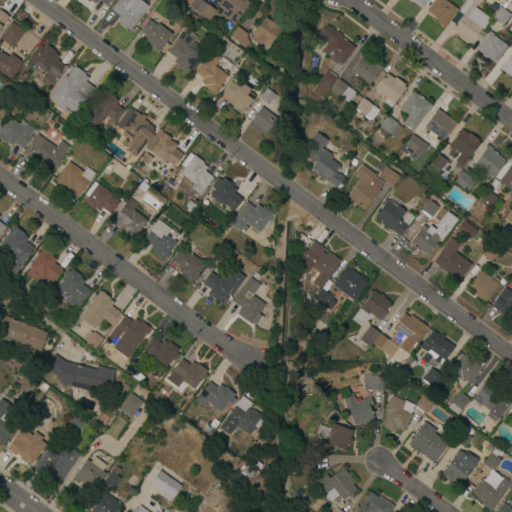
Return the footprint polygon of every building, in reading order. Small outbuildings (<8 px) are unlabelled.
[(134,27),(133,26),(129,31),(122,26),(121,27),(118,25),(119,24),(119,23),(120,22),(115,19),(118,16),(110,10),(117,0),(138,0),(147,6),(135,22),(137,24),(134,27)] [(200,0),(215,11),(207,21),(188,6),(187,8),(179,2),(180,0),(200,0)] [(244,0),(248,3),(236,19),(237,20),(233,25),(219,14),(222,10),(217,7),(222,0),(244,0)] [(424,0),(419,8),(408,0),(424,0)] [(443,0),(456,10),(442,28),(433,21),(436,18),(425,11),(433,0),(443,0)] [(458,12),(466,0),(481,0),(477,7),(475,5),(471,11),(487,23),(482,30),(480,29),(469,44),(467,42),(466,43),(456,36),(457,35),(450,30),(461,14),(458,12)] [(502,26),(491,18),(500,7),(510,15),(502,26)] [(0,11),(8,17),(0,27),(0,11)] [(266,47),(261,43),(259,46),(250,38),(251,36),(250,35),(265,16),(280,29),(266,47)] [(246,28),(247,28),(246,30),(247,31),(247,36),(247,37),(247,39),(247,40),(248,42),(244,48),(238,44),(237,45),(231,40),(232,39),(228,36),(231,32),(230,31),(237,22),(239,24),(244,18),(250,22),(246,28)] [(156,25),(157,23),(171,34),(164,43),(168,46),(163,51),(160,49),(157,53),(148,46),(149,44),(144,41),(147,37),(139,31),(147,19),(156,25)] [(11,48),(0,39),(0,35),(10,22),(23,32),(11,48)] [(336,33),(336,32),(342,36),(341,37),(354,47),(341,65),(336,61),(334,65),(326,59),(328,56),(326,54),(325,55),(322,52),(323,51),(322,50),(328,42),(320,35),(327,26),(336,33)] [(192,71),(189,69),(185,74),(175,66),(177,65),(172,62),(175,58),(166,52),(184,28),(197,37),(193,42),(198,45),(194,51),(199,55),(193,64),(196,67),(192,71)] [(492,34),(491,35),(507,46),(494,63),(474,49),(487,32),(488,32),(489,31),(492,34)] [(54,52),(53,53),(58,56),(55,59),(63,65),(50,83),(42,77),(45,73),(31,63),(29,66),(25,64),(29,58),(34,51),(33,50),(35,47),(36,47),(38,45),(42,48),(44,44),(54,52)] [(511,79),(498,69),(511,50),(511,79)] [(226,63),(227,61),(233,66),(213,95),(204,88),(205,86),(201,83),(204,80),(194,73),(210,51),(226,63)] [(0,52),(2,54),(2,53),(7,57),(10,53),(22,63),(10,79),(2,74),(1,74),(0,73),(0,52)] [(369,86),(351,72),(364,54),(383,67),(369,86)] [(74,112),(65,105),(62,110),(56,105),(57,103),(48,97),(64,76),(65,77),(73,66),(80,70),(84,72),(82,74),(88,78),(85,82),(92,88),(76,109),(74,112)] [(321,99),(311,91),(326,70),(336,78),(321,99)] [(393,79),(394,78),(395,77),(406,85),(405,86),(390,108),(383,103),(386,98),(379,93),(378,94),(375,92),(376,91),(375,90),(374,90),(385,74),(386,74),(393,79)] [(237,86),(239,82),(249,89),(247,92),(254,96),(246,106),(248,107),(246,111),(244,109),(240,114),(231,107),(232,106),(227,103),(229,99),(221,93),(230,81),(237,86)] [(347,104),(330,91),(339,81),(355,94),(347,104)] [(114,96),(113,98),(117,101),(115,104),(123,110),(115,122),(106,116),(105,118),(102,116),(100,119),(101,120),(99,124),(97,123),(95,127),(83,118),(98,96),(97,95),(99,93),(100,94),(104,89),(114,96)] [(268,105),(259,98),(266,89),(275,96),(268,105)] [(413,131),(402,123),(408,116),(399,109),(398,108),(411,90),(431,106),(413,131)] [(370,120),(355,109),(362,99),(377,109),(370,120)] [(0,101),(8,108),(0,118),(0,101)] [(135,158),(126,151),(128,148),(127,145),(130,141),(122,135),(122,130),(118,128),(126,117),(124,116),(132,104),(137,108),(134,112),(148,122),(147,123),(155,129),(152,133),(153,134),(135,158)] [(266,137),(248,125),(261,107),(278,120),(266,137)] [(443,142),(437,137),(434,140),(425,134),(427,131),(422,127),(436,109),(456,125),(443,142)] [(395,139),(380,128),(378,127),(387,115),(397,123),(396,124),(397,125),(402,129),(395,139)] [(19,126),(22,121),(34,130),(30,136),(31,137),(22,148),(14,142),(11,146),(0,138),(0,126),(3,128),(10,119),(19,126)] [(468,136),(469,134),(479,140),(477,143),(479,144),(462,167),(455,162),(461,154),(449,146),(460,130),(468,136)] [(343,179),(336,189),(327,182),(329,180),(323,176),(321,179),(310,172),(316,164),(312,161),(313,160),(308,156),(314,146),(309,143),(316,133),(327,141),(322,149),(333,156),(330,160),(339,166),(335,172),(343,179)] [(54,148),(60,141),(68,147),(63,154),(63,155),(53,169),(43,161),(42,163),(39,161),(40,159),(34,155),(30,160),(21,154),(36,134),(54,148)] [(173,141),(172,142),(177,146),(174,150),(183,156),(174,167),(165,161),(164,162),(145,149),(147,146),(145,145),(152,135),(154,136),(155,136),(160,139),(164,134),(173,141)] [(419,159),(405,147),(413,137),(427,148),(419,159)] [(491,178),(474,165),(488,146),(505,160),(491,178)] [(146,165),(139,160),(145,153),(151,158),(146,165)] [(192,156),(193,155),(203,163),(202,164),(206,167),(203,170),(212,177),(203,189),(199,195),(189,188),(192,184),(179,174),(184,168),(180,165),(189,153),(192,156)] [(447,177),(430,165),(437,155),(454,167),(447,177)] [(391,187),(376,176),(379,173),(373,169),(378,162),(399,177),(391,187)] [(83,174),(86,169),(94,174),(77,197),(55,181),(69,163),(83,174)] [(511,167),(511,192),(497,182),(509,165),(510,166),(511,167)] [(373,200),(371,199),(363,211),(352,203),(354,202),(347,196),(360,180),(355,176),(362,166),(375,176),(383,183),(377,190),(379,192),(373,200)] [(467,193),(452,182),(460,171),(461,171),(476,182),(475,182),(467,193)] [(229,183),(229,182),(232,185),(231,186),(236,190),(233,193),(241,199),(232,211),(224,205),(223,207),(209,196),(214,189),(210,187),(217,178),(220,180),(222,178),(229,183)] [(144,193),(135,187),(139,180),(148,187),(144,193)] [(111,215),(101,208),(99,211),(95,208),(94,210),(84,203),(87,197),(85,195),(94,182),(111,195),(110,197),(119,203),(111,215)] [(488,209),(478,201),(486,191),(496,198),(488,209)] [(424,204),(419,201),(423,196),(427,199),(424,204)] [(134,239),(112,223),(129,199),(138,205),(133,211),(147,221),(134,239)] [(385,201),(386,200),(394,207),(396,205),(405,211),(403,214),(402,214),(398,219),(401,221),(407,213),(413,217),(398,237),(390,230),(390,229),(384,225),(383,226),(379,223),(380,221),(374,216),(382,206),(379,203),(383,199),(385,201)] [(190,214),(183,209),(188,201),(196,206),(190,214)] [(432,218),(422,211),(429,201),(439,208),(432,218)] [(254,208),(256,205),(261,208),(262,206),(272,214),(258,233),(245,224),(243,226),(246,228),(244,232),(240,230),(239,232),(229,224),(245,202),(254,208)] [(511,226),(503,220),(511,209),(511,226)] [(162,260),(147,249),(151,245),(144,240),(158,221),(170,231),(166,236),(175,243),(162,260)] [(471,240),(458,231),(464,222),(477,231),(471,240)] [(426,256),(409,243),(423,225),(440,238),(426,256)] [(14,274),(4,267),(13,256),(0,245),(14,227),(24,235),(23,235),(28,239),(25,242),(33,248),(28,255),(29,256),(14,274)] [(222,250),(217,247),(222,241),(226,245),(222,250)] [(326,256),(328,253),(340,262),(327,279),(323,277),(319,282),(310,275),(314,270),(300,260),(313,242),(324,249),(321,253),(326,256)] [(491,262),(481,255),(489,244),(499,252),(491,262)] [(457,282),(451,277),(452,275),(434,262),(446,246),(470,264),(457,282)] [(49,285),(41,279),(38,283),(26,275),(31,268),(30,267),(43,249),(49,254),(49,255),(56,260),(54,263),(61,269),(49,285)] [(191,283),(182,276),(183,275),(179,271),(181,268),(173,261),(182,249),(204,266),(191,283)] [(473,276),(469,273),(475,265),(479,268),(473,276)] [(349,271),(350,270),(360,277),(359,279),(366,283),(353,301),(332,286),(345,268),(349,271)] [(80,276),(79,278),(84,281),(81,284),(90,291),(76,310),(66,302),(70,297),(57,288),(65,277),(62,275),(65,270),(68,272),(71,269),(80,276)] [(231,295),(228,294),(225,297),(227,298),(225,300),(224,300),(220,305),(206,295),(207,294),(206,293),(209,289),(201,283),(209,272),(217,278),(218,276),(225,281),(233,269),(244,277),(231,295)] [(498,282),(489,275),(493,270),(502,277),(498,282)] [(484,303),(474,295),(476,292),(470,286),(480,272),(497,285),(484,303)] [(251,295),(264,304),(257,314),(260,316),(254,324),(251,322),(250,323),(243,318),(243,319),(235,314),(240,307),(231,301),(239,291),(248,278),(259,285),(251,295)] [(511,323),(491,307),(505,288),(511,292),(511,323)] [(322,307),(321,306),(318,310),(312,306),(313,305),(310,303),(320,289),(329,296),(322,307)] [(100,292),(102,292),(104,293),(104,295),(109,298),(108,299),(112,303),(110,306),(118,312),(109,324),(101,318),(93,329),(78,318),(93,299),(91,298),(94,295),(95,296),(99,291),(100,292)] [(380,322),(371,315),(361,328),(352,321),(373,291),(391,304),(384,313),(386,314),(380,322)] [(329,310),(323,305),(329,298),(335,302),(332,306),(329,310)] [(400,350),(394,358),(387,353),(386,355),(371,344),(379,334),(388,341),(396,330),(392,328),(403,314),(404,315),(409,319),(411,316),(426,327),(406,354),(400,350)] [(41,350),(19,342),(18,345),(2,339),(3,336),(0,335),(0,315),(47,333),(41,350)] [(126,359),(112,348),(113,346),(104,339),(113,327),(114,328),(123,316),(131,322),(134,318),(139,322),(140,321),(142,323),(142,324),(149,329),(126,359)] [(368,347),(359,341),(369,327),(378,333),(368,347)] [(93,349),(84,342),(85,341),(82,338),(88,330),(91,333),(92,331),(102,338),(93,349)] [(426,352),(419,347),(433,330),(454,347),(440,364),(437,362),(435,364),(431,361),(433,359),(430,357),(425,363),(421,360),(421,359),(426,352)] [(160,344),(163,340),(168,344),(169,343),(178,350),(175,354),(178,355),(173,362),(171,360),(165,369),(151,358),(152,357),(143,350),(154,336),(158,339),(156,341),(160,344)] [(470,384),(462,378),(460,380),(451,373),(464,356),(482,369),(470,384)] [(181,382),(177,388),(166,380),(181,359),(190,366),(192,363),(196,365),(197,364),(206,371),(204,374),(207,376),(204,381),(202,379),(193,391),(181,382)] [(109,391),(97,389),(96,392),(70,386),(70,384),(60,382),(64,363),(113,374),(109,391)] [(433,385),(424,379),(430,369),(440,375),(433,385)] [(143,377),(138,384),(128,377),(133,370),(143,377)] [(364,390),(364,382),(363,382),(363,375),(382,376),(381,391),(364,390)] [(217,389),(219,385),(224,389),(225,387),(227,389),(234,395),(232,398),(235,400),(232,405),(228,402),(221,413),(207,403),(203,408),(194,401),(208,383),(217,389)] [(486,416),(489,411),(481,405),(479,407),(471,400),(473,397),(474,397),(484,384),(509,404),(495,423),(486,416)] [(448,408),(459,393),(469,400),(457,415),(448,408)] [(131,418),(119,410),(129,395),(142,403),(131,418)] [(403,401),(404,400),(414,405),(409,414),(411,415),(403,432),(396,428),(394,431),(381,425),(387,412),(384,411),(391,395),(403,401)] [(241,396),(251,403),(247,409),(250,411),(251,410),(260,416),(258,419),(261,422),(257,429),(254,427),(247,435),(233,425),(235,423),(226,417),(241,396)] [(414,406),(423,413),(431,403),(421,396),(414,406)] [(343,400),(353,397),(356,403),(371,398),(373,405),(368,406),(373,421),(352,428),(343,400)] [(0,443),(0,400),(12,408),(7,414),(20,424),(3,446),(0,443)] [(209,426),(213,419),(219,423),(214,430),(209,426)] [(432,464),(423,457),(424,456),(418,452),(417,453),(412,449),(413,448),(407,444),(423,422),(434,430),(432,433),(447,444),(432,464)] [(352,431),(349,438),(352,439),(350,445),(347,444),(344,451),(332,447),(331,451),(328,450),(328,452),(326,451),(323,458),(309,452),(314,439),(326,443),(330,433),(328,433),(326,438),(315,433),(318,425),(329,429),(331,423),(352,431)] [(15,455),(7,450),(5,448),(13,437),(15,438),(20,430),(21,430),(31,438),(32,436),(45,446),(31,465),(30,465),(16,454),(15,455)] [(455,440),(463,430),(472,438),(463,448),(455,440)] [(50,475),(47,480),(33,469),(48,449),(57,456),(65,445),(79,456),(59,482),(50,475)] [(460,452),(461,451),(463,453),(464,452),(471,457),(474,457),(476,458),(477,462),(459,485),(453,480),(452,482),(449,480),(448,482),(440,476),(441,474),(440,474),(453,457),(452,456),(457,450),(460,452)] [(500,460),(492,471),(482,463),(490,453),(500,460)] [(90,462),(94,457),(105,465),(101,471),(105,474),(92,491),(73,477),(85,460),(90,462)] [(295,473),(293,461),(312,458),(314,470),(295,473)] [(103,482),(111,472),(112,473),(116,467),(121,471),(116,477),(120,479),(113,489),(103,482)] [(324,495),(325,495),(316,484),(326,476),(328,479),(342,468),(354,484),(352,486),(356,491),(342,502),(338,496),(330,503),(324,495)] [(170,501),(169,502),(160,496),(159,495),(161,492),(150,484),(149,483),(158,471),(159,471),(180,487),(170,501)] [(490,511),(481,504),(483,501),(472,493),(483,479),(494,487),(501,478),(511,485),(490,511)] [(356,511),(371,491),(393,506),(388,511),(356,511)] [(120,506),(115,511),(91,511),(96,506),(92,502),(96,496),(101,499),(104,494),(120,506)] [(511,511),(494,511),(501,503),(510,509),(511,506),(511,511)]
